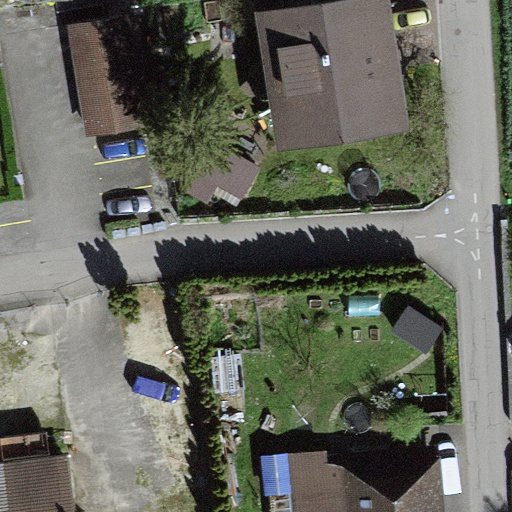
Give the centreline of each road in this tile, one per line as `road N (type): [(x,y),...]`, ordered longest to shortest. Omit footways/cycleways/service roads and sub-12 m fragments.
road 1 (residential): [(481,237),(0,270)]
road 2 (residential): [(491,511),(481,237)]
road 3 (residential): [(481,237),(461,0)]
road 4 (unknown): [(53,261),(30,85),(23,64),(0,47)]
